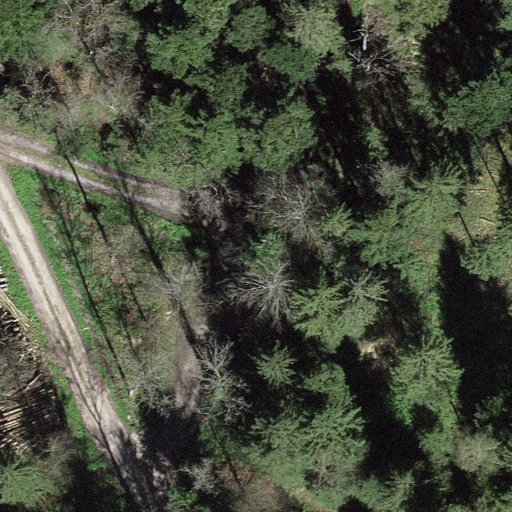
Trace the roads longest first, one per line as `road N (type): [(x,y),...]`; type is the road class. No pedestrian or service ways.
road 1 (track): [(0,149),(229,225),(320,0)]
road 2 (track): [(158,511),(0,185)]
road 3 (track): [(229,225),(149,497)]
